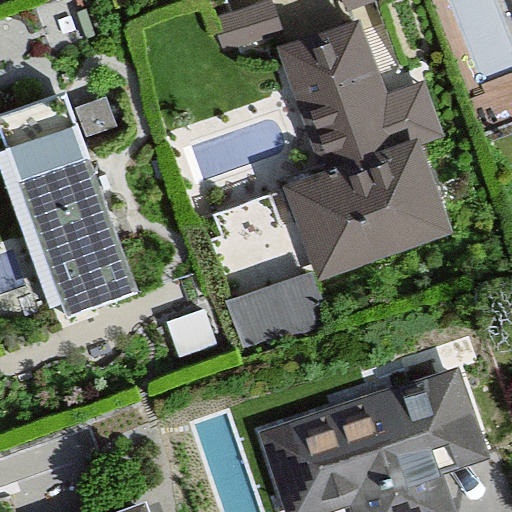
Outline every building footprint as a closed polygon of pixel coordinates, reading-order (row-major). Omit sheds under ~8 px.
[(338,0),(342,11),(375,0),(338,0)] [(273,36),(262,4),(206,23),(217,55),(273,36)] [(382,94),(360,23),(272,51),(309,169),(279,179),(311,280),(446,238),(418,147),(439,141),(420,83),(382,94)] [(131,298),(65,92),(0,112),(0,145),(1,148),(0,147),(0,169),(45,311),(59,306),(63,319),(131,298)] [(312,335),(292,279),(221,303),(240,359),(312,335)] [(212,349),(200,313),(160,327),(172,362),(212,349)] [(484,455),(458,369),(252,431),(276,511),(335,511),(347,509),(348,511),(457,511),(444,468),(484,455)]
